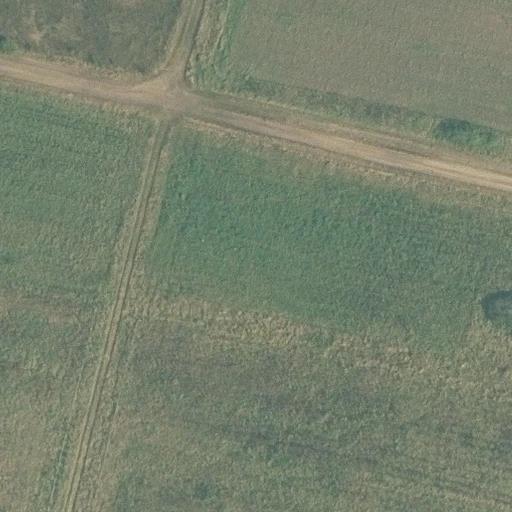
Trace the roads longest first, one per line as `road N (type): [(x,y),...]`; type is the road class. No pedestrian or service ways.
road 1 (track): [(68,511),(170,105)]
road 2 (track): [(511,187),(170,105)]
road 3 (track): [(170,105),(0,71)]
